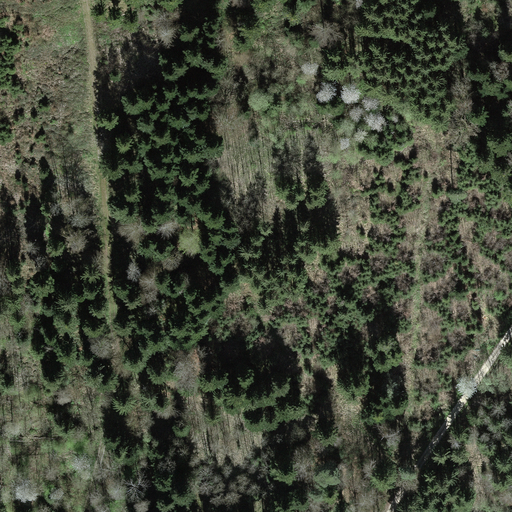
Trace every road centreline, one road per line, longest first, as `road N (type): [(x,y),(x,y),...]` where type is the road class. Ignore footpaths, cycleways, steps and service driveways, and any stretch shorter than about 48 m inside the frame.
road 1 (track): [(85,511),(116,370),(85,0)]
road 2 (track): [(511,333),(450,419),(402,511)]
